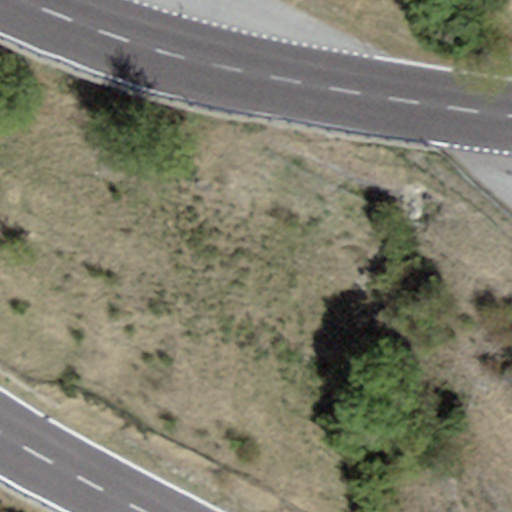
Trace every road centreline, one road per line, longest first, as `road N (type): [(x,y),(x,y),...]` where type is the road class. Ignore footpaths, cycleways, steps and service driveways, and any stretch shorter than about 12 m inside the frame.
road 1 (secondary): [(24,0),(169,52),(511,114)]
road 2 (track): [(320,85),(165,0)]
road 3 (secondary): [(146,511),(0,430)]
